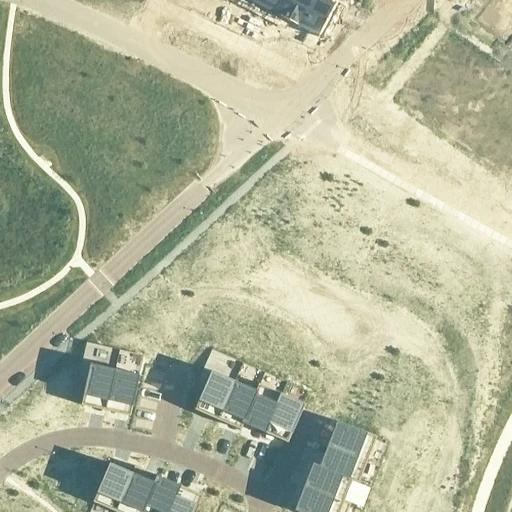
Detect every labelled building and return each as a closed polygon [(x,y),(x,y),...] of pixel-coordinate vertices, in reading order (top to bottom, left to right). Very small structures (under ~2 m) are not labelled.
[(262,0),(259,6),(278,16),(286,0),(262,0)] [(286,0),(278,16),(297,26),(311,0),(286,0)] [(326,0),(311,0),(297,26),(318,37),(336,5),(326,0)] [(511,0),(492,0),(490,3),(511,20),(511,0)] [(511,20),(490,3),(477,20),(504,41),(511,30),(511,20)] [(459,41),(451,52),(459,57),(467,46),(459,41)] [(467,46),(459,57),(467,62),(475,51),(467,46)] [(492,64),(485,75),(493,80),(500,69),(492,64)] [(426,67),(405,98),(423,110),(444,79),(426,67)] [(500,69),(493,80),(501,85),(508,74),(500,69)] [(444,79),(423,110),(440,122),(461,91),(444,79)] [(461,91),(440,122),(456,133),(478,102),(461,91)] [(478,102),(456,133),(473,145),(494,114),(478,102)] [(494,114),(473,145),(490,156),(511,125),(494,114)] [(511,125),(490,156),(508,168),(511,162),(511,125)] [(85,385),(81,406),(84,406),(92,408),(104,411),(105,411),(115,370),(90,364),(85,385)] [(115,370),(105,411),(108,412),(116,414),(127,416),(130,417),(139,375),(115,370)] [(203,391),(194,410),(196,411),(207,416),(215,419),(217,420),(234,381),(211,371),(203,391)] [(234,381),(217,420),(219,421),(238,429),(240,430),(243,424),(242,423),(256,391),(255,391),(234,381)] [(256,391),(242,423),(243,424),(244,424),(252,428),(264,433),(281,394),(258,384),(255,391),(256,391)] [(281,394),(264,433),(276,438),(284,441),(288,443),(303,408),(305,405),(281,394)] [(332,433),(328,445),(367,460),(376,437),(337,421),(335,425),(332,433)] [(319,466),(319,467),(352,480),(351,481),(358,484),(367,460),(328,445),(323,457),(320,465),(319,466)] [(109,463),(92,502),(114,511),(115,511),(132,473),(131,473),(130,472),(111,464),(109,463)] [(307,477),(303,487),(343,502),(343,501),(351,481),(352,480),(319,467),(319,466),(312,464),(312,466),(307,477)] [(132,473),(115,511),(141,511),(157,476),(156,476),(145,471),(134,466),(131,473),(132,473)] [(157,476),(141,511),(168,511),(179,486),(167,481),(159,477),(157,476)] [(179,486),(168,511),(195,511),(202,496),(199,494),(191,491),(179,486)] [(296,507),(294,511),(298,511),(346,511),(350,504),(343,501),(343,502),(303,487),(303,488),(299,499),(296,507)]
